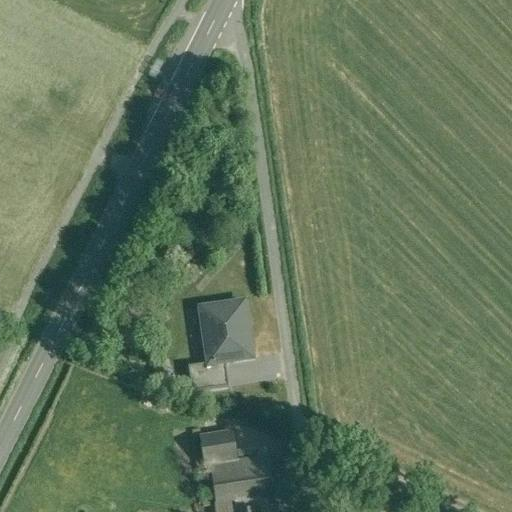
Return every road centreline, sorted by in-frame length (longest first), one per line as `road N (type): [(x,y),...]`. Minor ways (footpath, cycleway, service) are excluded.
road 1 (unclassified): [(219,11),(246,47),(313,511)]
road 2 (tertiary): [(219,11),(0,441)]
